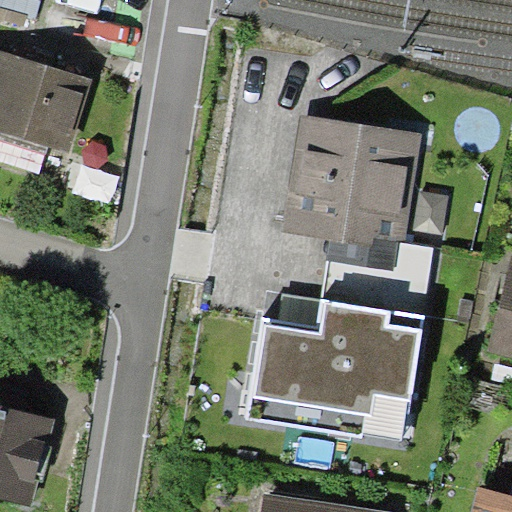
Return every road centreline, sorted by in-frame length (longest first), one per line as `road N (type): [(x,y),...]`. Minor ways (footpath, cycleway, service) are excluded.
road 1 (residential): [(190,0),(145,281)]
road 2 (residential): [(145,281),(110,511)]
road 3 (residential): [(0,237),(145,281)]
